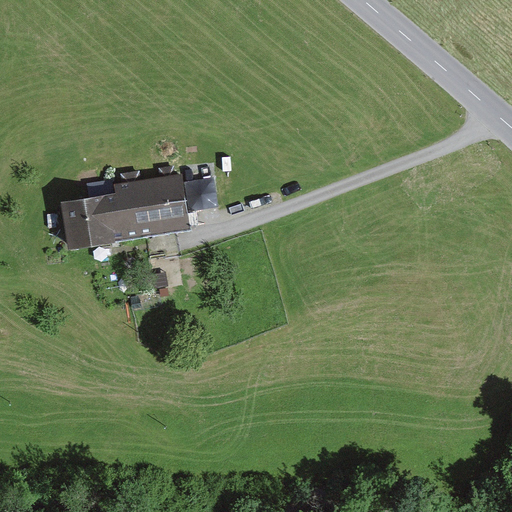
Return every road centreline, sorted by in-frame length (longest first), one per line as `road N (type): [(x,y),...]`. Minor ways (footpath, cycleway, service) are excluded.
road 1 (track): [(179,246),(465,139),(497,115)]
road 2 (tertiary): [(511,128),(361,0)]
